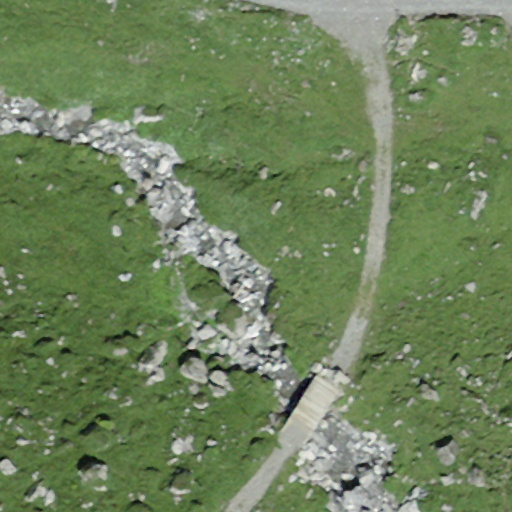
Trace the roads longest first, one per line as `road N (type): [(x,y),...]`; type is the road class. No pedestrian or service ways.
road 1 (track): [(373,8),(381,158),(361,313),(293,437),(229,511)]
road 2 (track): [(511,12),(373,8)]
